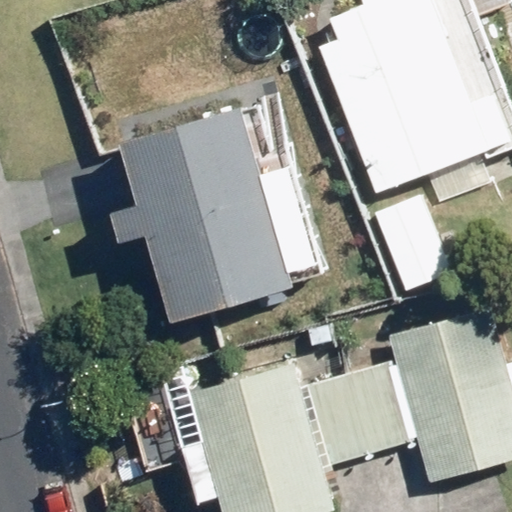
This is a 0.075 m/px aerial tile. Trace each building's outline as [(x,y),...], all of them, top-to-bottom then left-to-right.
[(439,0),(366,0),(310,22),(373,188),(494,142),(439,0)] [(476,0),(481,12),(511,0),(476,0)] [(238,102),(120,137),(138,199),(111,207),(120,238),(144,231),(170,315),(291,279),(238,102)] [(487,302),(384,332),(427,481),(511,456),(511,357),(504,360),(487,302)] [(220,511),(310,511),(330,506),(290,359),(185,388),(199,437),(180,443),(195,497),(215,492),(220,511)] [(383,360),(302,384),(325,462),(406,439),(383,360)]
